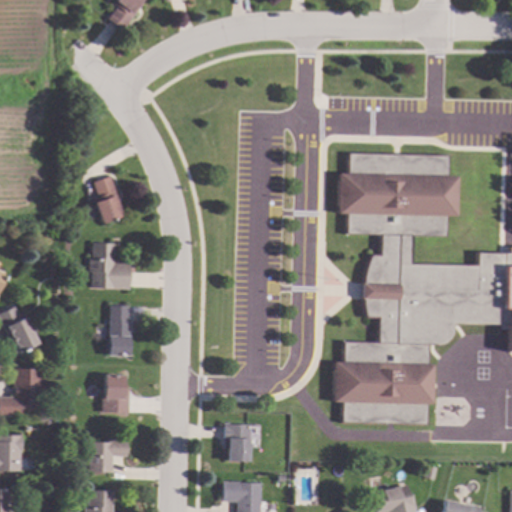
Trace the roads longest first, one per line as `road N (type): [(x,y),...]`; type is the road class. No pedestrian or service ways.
road 1 (residential): [(158,511),(164,236),(116,93),(67,50)]
road 2 (residential): [(116,93),(143,62),(191,38),(263,28),(490,25)]
